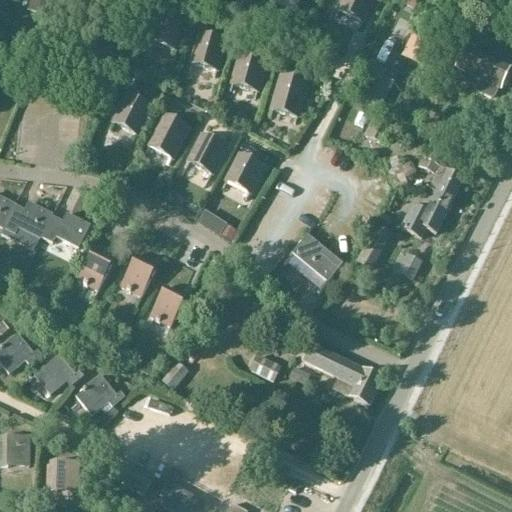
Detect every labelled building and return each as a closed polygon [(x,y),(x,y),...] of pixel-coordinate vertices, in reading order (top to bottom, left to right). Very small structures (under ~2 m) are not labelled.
[(53,0),(32,0),(27,13),(47,20),(54,0),(53,0)] [(374,0),(345,0),(338,14),(362,25),(374,0)] [(159,17),(150,47),(176,54),(184,25),(159,17)] [(413,34),(403,57),(418,64),(422,56),(428,58),(429,56),(437,59),(442,47),(440,46),(421,38),(413,34)] [(200,38),(192,67),(217,75),(225,45),(200,38)] [(446,47),(432,74),(449,81),(461,55),(446,47)] [(470,76),(481,82),(477,90),(478,94),(490,100),(494,99),(498,91),(500,92),(511,70),(481,54),(480,57),(467,51),(457,69),(470,76)] [(240,59),(232,88),(257,95),(266,66),(240,59)] [(281,80),(272,114),(297,121),(307,87),(281,80)] [(128,100),(114,127),(136,138),(151,112),(128,100)] [(165,119),(149,151),(173,163),(189,131),(165,119)] [(391,134),(371,125),(364,141),(384,149),(391,134)] [(414,144),(400,138),(396,149),(410,154),(414,144)] [(203,139),(189,166),(212,178),(226,151),(203,139)] [(241,158),(227,185),(250,197),(264,170),(241,158)] [(408,163),(400,166),(397,160),(384,165),(396,195),(409,189),(406,181),(414,178),(408,163)] [(417,170),(434,178),(435,179),(439,171),(440,170),(421,161),(417,170)] [(439,171),(435,179),(419,211),(412,207),(400,232),(421,243),(426,233),(435,238),(463,183),(439,171)] [(0,231),(4,234),(4,233),(16,209),(17,208),(0,199),(0,231)] [(18,232),(41,244),(42,243),(54,219),(54,218),(28,206),(24,213),(16,209),(4,233),(15,239),(18,232)] [(62,222),(54,219),(42,243),(53,249),(56,242),(79,254),(91,228),(66,216),(62,222)] [(376,228),(387,234),(392,223),(383,218),(376,228)] [(393,238),(387,234),(376,228),(356,265),(372,274),(393,238)] [(284,267),(283,269),(284,269),(293,258),(326,286),(318,296),(319,297),(344,267),(307,238),(284,267)] [(86,292),(87,290),(98,296),(113,264),(93,253),(77,285),(84,289),(83,290),(86,292)] [(400,258),(392,274),(414,284),(423,266),(406,258),(405,261),(400,258)] [(130,298),(130,297),(141,302),(157,269),(135,259),(120,291),(127,295),(126,296),(130,298)] [(159,328),(160,326),(170,332),(186,299),(166,289),(150,322),(156,325),(156,326),(159,328)] [(272,310),(258,301),(251,312),(263,322),(272,310)] [(285,340),(295,331),(282,313),(270,321),(285,340)] [(43,359),(38,354),(34,357),(18,337),(0,352),(0,367),(9,378),(25,365),(29,369),(43,359)] [(338,382),(334,392),(369,409),(382,382),(313,348),(304,365),(338,382)] [(84,380),(79,375),(75,377),(60,359),(34,380),(50,399),(67,386),(71,390),(84,380)] [(125,401),(121,395),(117,399),(101,380),(75,400),(92,420),(109,407),(112,411),(125,401)] [(30,440),(0,439),(0,470),(29,470),(30,440)] [(45,463),(44,494),(79,495),(79,465),(45,463)] [(174,493),(165,510),(168,511),(196,511),(199,506),(174,493)]
